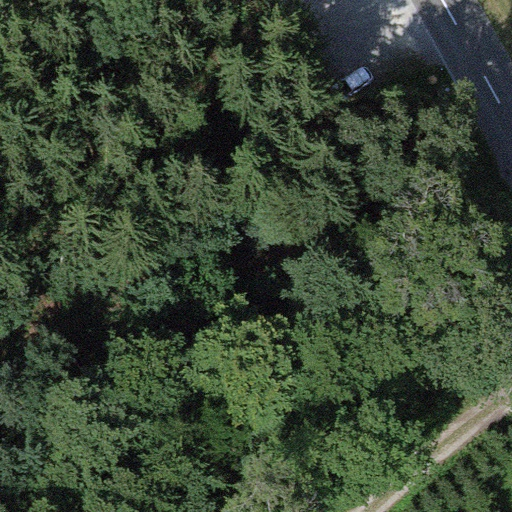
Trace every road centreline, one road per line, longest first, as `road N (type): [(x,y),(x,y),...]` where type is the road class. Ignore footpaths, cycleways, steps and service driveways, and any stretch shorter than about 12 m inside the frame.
road 1 (track): [(358,511),(511,366)]
road 2 (tertiary): [(442,0),(511,126)]
